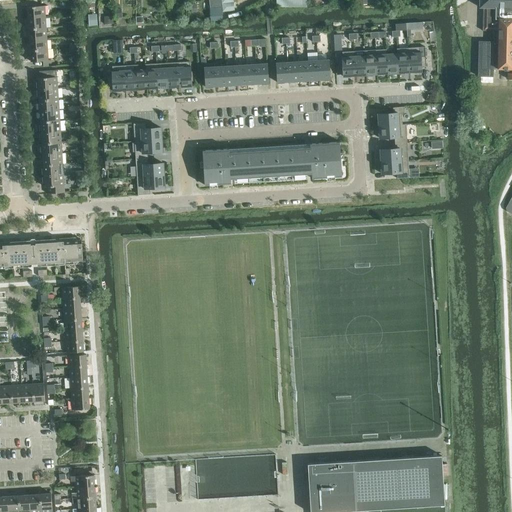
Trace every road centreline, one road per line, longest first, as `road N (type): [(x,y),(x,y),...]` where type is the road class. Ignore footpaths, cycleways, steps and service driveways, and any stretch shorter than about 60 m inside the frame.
road 1 (residential): [(187,201),(361,191),(357,126)]
road 2 (residential): [(182,137),(357,126)]
road 3 (residential): [(355,93),(180,104)]
road 4 (residential): [(17,212),(187,201)]
road 5 (residential): [(17,212),(8,65)]
